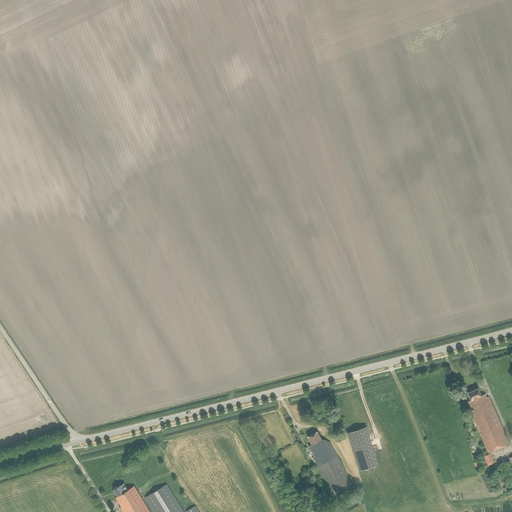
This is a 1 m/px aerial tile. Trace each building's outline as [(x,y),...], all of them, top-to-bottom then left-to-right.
[(489,453),(509,444),(488,397),(487,398),(485,394),(482,395),(478,388),(468,393),(471,400),(469,401),(472,408),(470,408),(473,415),(472,415),(489,453)] [(360,470),(378,464),(366,426),(347,432),(360,470)] [(332,492),(351,481),(330,442),(328,442),(327,441),(322,439),(318,431),(308,437),(312,445),(309,446),(315,456),(313,457),(332,492)] [(494,462),(490,454),(484,456),(488,465),(494,462)] [(482,468),(478,461),(473,463),(476,470),(482,468)] [(117,488),(114,490),(117,494),(118,493),(121,498),(122,498),(125,502),(121,505),(125,511),(147,511),(141,502),(137,495),(134,490),(129,493),(128,490),(124,484),(117,488)] [(184,511),(167,484),(145,498),(154,511),(184,511)]
